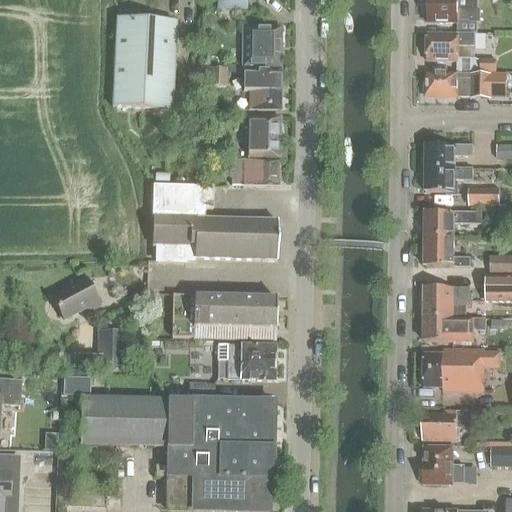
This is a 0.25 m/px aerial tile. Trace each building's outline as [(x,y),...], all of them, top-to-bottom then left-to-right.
[(215,0),(215,11),(247,11),(247,0),(215,0)] [(480,25),(480,11),(477,11),(477,0),(427,0),(427,2),(425,4),(425,11),(427,13),(427,25),(457,25),(457,35),(475,35),(477,35),(477,25),(480,25)] [(171,112),(175,24),(115,22),(111,108),(171,112)] [(243,70),(281,70),(280,30),(243,30),(243,70)] [(456,63),(456,76),(478,76),(478,74),(478,61),(474,60),(475,35),(457,35),(457,37),(427,37),(427,40),(425,42),(425,49),(427,51),(427,63),(456,63)] [(495,74),(496,61),(478,61),(478,74),(495,74)] [(226,70),(198,70),(198,87),(207,87),(207,88),(225,88),(226,70)] [(280,112),(280,72),(238,72),(238,75),(243,75),(243,93),(248,93),(248,112),(280,112)] [(425,85),(425,95),(426,95),(426,99),(457,100),(457,99),(471,99),(471,100),(490,100),(490,98),(505,99),(505,76),(490,76),(478,76),(456,76),(426,75),(426,85),(425,85)] [(279,160),(280,120),(248,119),(247,160),(279,160)] [(226,145),(208,145),(208,158),(226,159),(226,145)] [(511,146),(496,146),(496,161),(511,161),(511,146)] [(454,170),(455,170),(455,159),(473,159),(473,147),(427,147),(427,156),(424,158),(424,165),(427,168),(427,171),(454,171),(454,170)] [(279,163),(243,162),(232,162),(232,187),(279,188),(279,163)] [(474,171),(455,170),(454,170),(454,171),(427,171),(427,179),(424,181),(424,187),(426,190),(427,194),(447,194),(447,197),(458,197),(458,185),(455,183),(474,183),(474,171)] [(185,176),(185,188),(202,188),(202,177),(185,176)] [(277,263),(278,223),(204,221),(204,211),(212,211),(212,190),(152,188),(152,219),(153,219),(152,247),(157,248),(157,264),(185,265),(185,261),(277,263)] [(500,191),(468,190),(468,209),(498,209),(500,209),(500,191)] [(498,209),(498,222),(511,221),(511,208),(506,209),(500,209),(498,209)] [(482,215),(475,215),(426,214),(426,224),(423,225),(423,232),(426,235),(426,238),(454,238),(454,226),(481,227),(482,215)] [(454,260),(454,238),(426,238),(426,241),(423,243),(423,251),(426,253),(425,269),(471,270),(471,260),(454,260)] [(511,276),(511,259),(490,259),(490,276),(511,276)] [(511,304),(511,278),(486,278),(485,304),(511,304)] [(88,313),(99,307),(85,280),(51,298),(63,321),(86,310),(88,313)] [(470,308),(470,290),(425,289),(425,306),(423,308),(423,316),(425,318),(425,320),(453,321),(453,320),(453,308),(470,308)] [(276,300),(240,299),(240,300),(172,298),(172,340),(192,341),(275,343),(276,301),(276,300)] [(423,332),(422,339),(425,342),(425,344),(453,345),(453,344),(474,344),(474,340),(474,333),(485,333),(486,321),(466,320),(453,320),(453,321),(425,320),(425,329),(423,332)] [(126,334),(97,333),(96,357),(100,357),(99,369),(125,370),(126,334)] [(219,348),(218,383),(240,383),(240,384),(274,384),(275,349),(219,348)] [(500,371),(500,355),(485,355),(485,353),(444,353),(444,358),(425,358),(424,390),(444,390),(444,395),(484,395),(484,371),(500,371)] [(0,437),(17,438),(19,408),(21,383),(0,381),(0,437)] [(214,386),(188,385),(188,398),(213,399),(214,386)] [(82,401),(81,448),(168,450),(169,402),(82,401)] [(156,468),(156,478),(168,479),(167,511),(269,511),(270,481),(272,481),(273,452),(274,404),(213,403),(188,403),(169,402),(168,450),(168,468),(156,468)] [(471,428),(471,427),(485,427),(485,425),(492,426),(492,412),(485,412),(485,414),(456,413),(443,413),(443,417),(423,417),(423,430),(422,431),(421,437),(423,439),(423,443),(457,444),(457,440),(459,440),(459,431),(459,430),(471,430),(471,428)] [(511,449),(491,449),(490,469),(511,469),(511,449)] [(464,486),(464,467),(452,467),(452,450),(425,450),(425,467),(423,467),(423,472),(421,472),(421,481),(423,482),(423,486),(452,487),(452,486),(464,486)] [(17,511),(20,465),(10,465),(0,464),(0,511),(17,511)]
